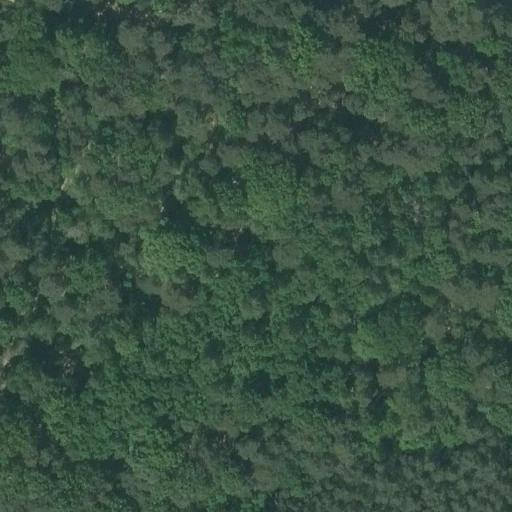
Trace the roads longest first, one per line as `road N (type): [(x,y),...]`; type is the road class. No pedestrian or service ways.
road 1 (track): [(27,0),(511,36)]
road 2 (track): [(175,15),(76,181),(0,431)]
